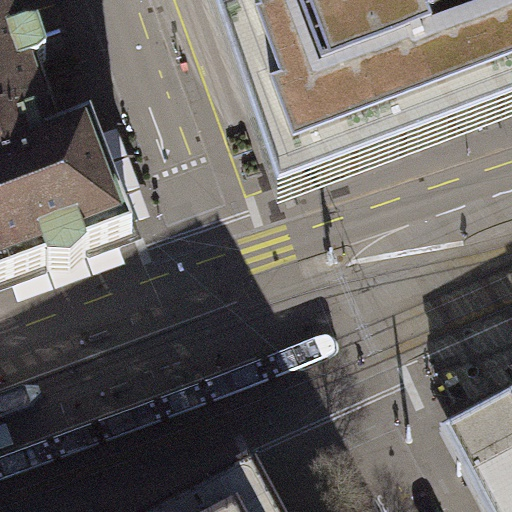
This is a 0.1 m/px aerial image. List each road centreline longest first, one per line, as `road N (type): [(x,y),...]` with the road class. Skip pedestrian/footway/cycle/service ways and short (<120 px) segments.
road 1 (residential): [(425,216),(349,356),(340,388),(342,410),(397,511)]
road 2 (residential): [(117,0),(213,275)]
road 3 (residential): [(213,275),(0,350)]
road 4 (residential): [(425,216),(362,222),(213,275)]
